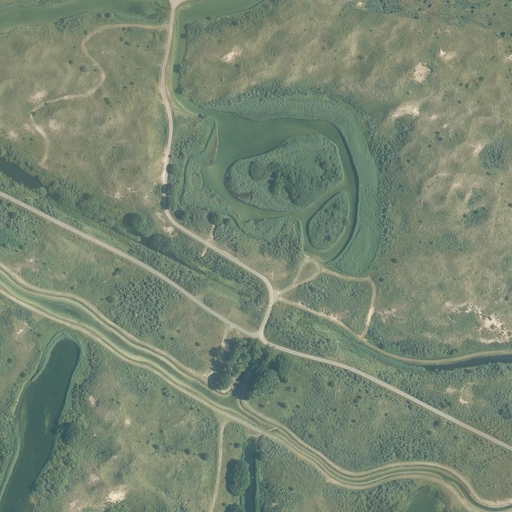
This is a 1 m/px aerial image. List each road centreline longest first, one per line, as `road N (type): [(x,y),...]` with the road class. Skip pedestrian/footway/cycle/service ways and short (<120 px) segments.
road 1 (track): [(511,448),(350,368),(265,342),(144,265),(0,193)]
road 2 (track): [(174,3),(163,84),(172,221),(263,277),(272,297),(317,270),(372,283)]
